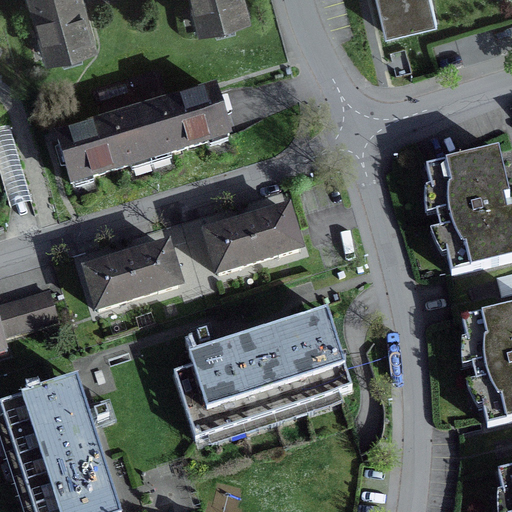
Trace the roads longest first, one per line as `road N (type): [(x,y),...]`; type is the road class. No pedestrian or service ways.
road 1 (residential): [(407,511),(415,439),(410,350),(392,261),(354,145)]
road 2 (residential): [(354,145),(0,256)]
road 3 (residential): [(511,86),(390,124),(354,145)]
road 4 (residential): [(354,145),(295,0)]
